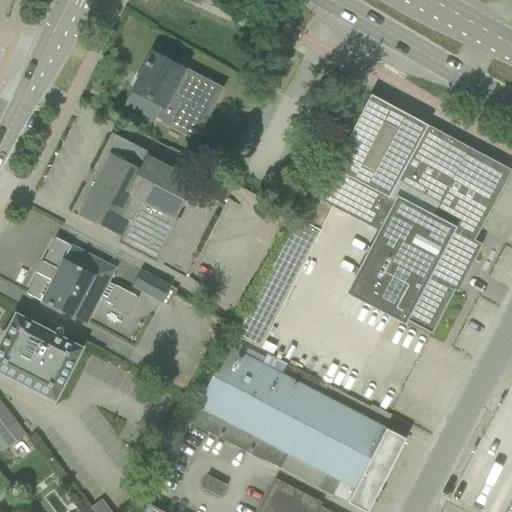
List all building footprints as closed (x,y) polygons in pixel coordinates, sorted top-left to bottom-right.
[(166,62),(168,59),(153,52),(147,64),(145,63),(144,66),(145,67),(126,103),(156,118),(155,120),(195,141),(223,88),(182,67),(181,70),(166,62)] [(473,241),(510,171),(371,96),(333,168),(473,241)] [(148,156),(149,154),(110,134),(91,171),(92,171),(91,173),(90,172),(84,183),(85,184),(84,185),(69,214),(80,219),(80,218),(80,217),(81,216),(95,223),(95,225),(108,232),(109,230),(122,237),(119,244),(118,243),(117,245),(156,265),(179,220),(177,219),(177,220),(173,218),(192,182),(146,158),(147,155),(148,156)] [(473,241),(333,168),(315,200),(378,231),(346,291),(403,322),(403,321),(430,335),(453,291),(457,293),(458,292),(449,287),(472,242),(475,243),(476,242),(473,241)] [(295,218),(234,336),(258,348),(319,230),(295,218)] [(40,302),(86,325),(114,270),(54,239),(42,262),(41,262),(35,273),(36,274),(25,294),(40,302)] [(160,304),(169,287),(140,271),(131,288),(160,304)] [(113,286),(104,302),(126,314),(135,297),(113,286)] [(0,374),(54,402),(81,349),(14,314),(4,333),(3,332),(0,338),(0,374)] [(367,511),(405,440),(259,365),(227,348),(188,423),(278,469),(286,453),(327,474),(319,490),(362,511),(367,511)] [(0,435),(16,424),(0,403),(0,435)] [(511,511),(511,468),(480,452),(455,502),(474,511),(511,511)] [(220,499),(226,487),(206,477),(200,489),(220,499)] [(321,504),(303,494),(274,479),(257,511),(328,511),(319,507),(321,504)] [(89,511),(112,511),(105,499),(88,509),(89,511)]
